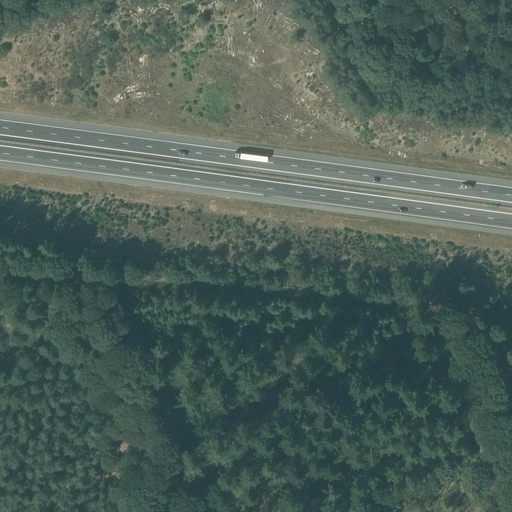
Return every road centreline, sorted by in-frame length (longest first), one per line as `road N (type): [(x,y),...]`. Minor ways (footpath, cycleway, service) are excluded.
road 1 (motorway): [(511,193),(0,126)]
road 2 (motorway): [(0,155),(511,221)]
road 3 (track): [(511,317),(249,286),(0,269)]
road 4 (track): [(77,276),(162,511)]
